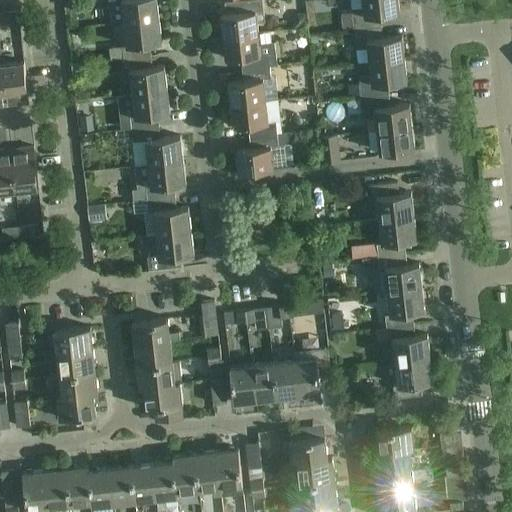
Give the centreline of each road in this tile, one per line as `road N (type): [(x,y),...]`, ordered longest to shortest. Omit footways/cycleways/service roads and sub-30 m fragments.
road 1 (residential): [(355,511),(347,424),(336,409),(119,425)]
road 2 (residential): [(206,183),(444,156)]
road 3 (residential): [(488,511),(460,282)]
road 4 (residential): [(83,293),(65,109)]
road 5 (residential): [(206,183),(185,0)]
road 6 (residential): [(460,282),(444,156)]
road 7 (residential): [(0,446),(119,425)]
